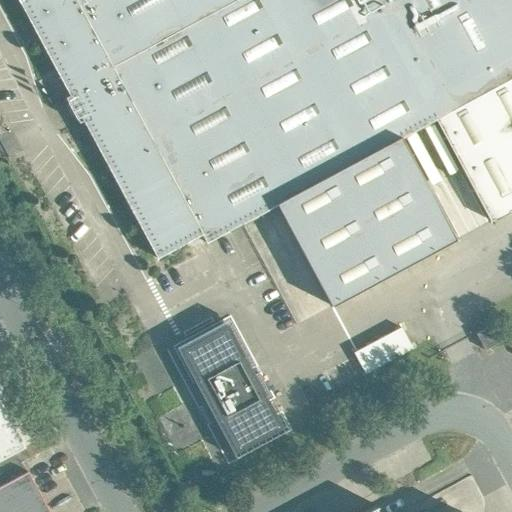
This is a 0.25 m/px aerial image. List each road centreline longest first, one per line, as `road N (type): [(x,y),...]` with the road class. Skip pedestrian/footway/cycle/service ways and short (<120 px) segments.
road 1 (unclassified): [(127,511),(0,286)]
road 2 (unclassified): [(270,511),(482,405)]
